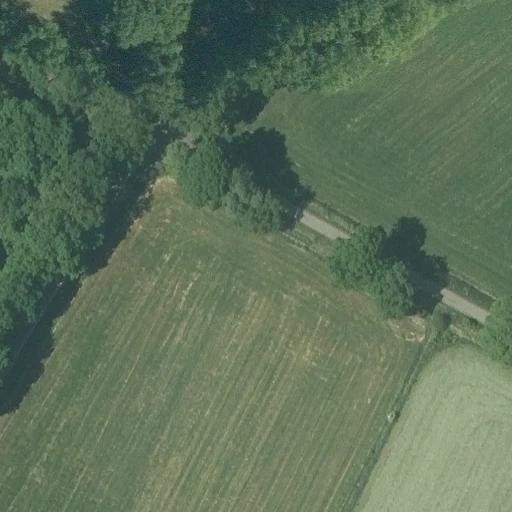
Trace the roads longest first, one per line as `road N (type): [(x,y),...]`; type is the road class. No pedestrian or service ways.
road 1 (unclassified): [(511,336),(149,128)]
road 2 (unclassified): [(0,367),(149,128)]
road 3 (unclassified): [(149,128),(184,116),(353,0)]
road 4 (track): [(0,223),(50,202),(89,156),(149,128)]
road 5 (unclassified): [(149,128),(0,46)]
road 6 (unclassified): [(149,128),(146,0)]
